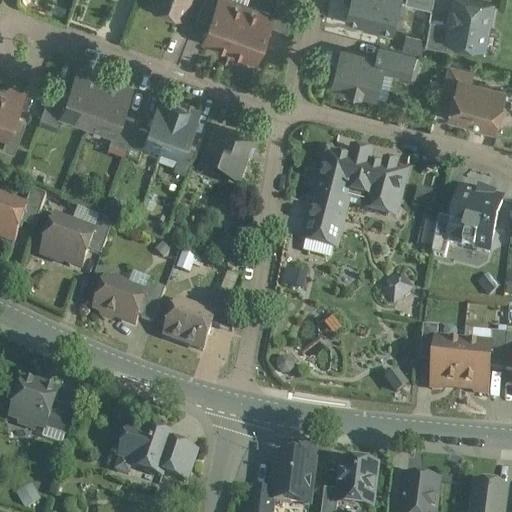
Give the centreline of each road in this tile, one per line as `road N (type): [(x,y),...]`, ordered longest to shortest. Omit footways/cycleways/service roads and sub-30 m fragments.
road 1 (residential): [(237,405),(291,116)]
road 2 (residential): [(291,116),(33,15)]
road 3 (residential): [(511,436),(237,405)]
road 4 (residential): [(237,405),(91,355),(0,312)]
road 5 (residential): [(291,116),(511,169)]
